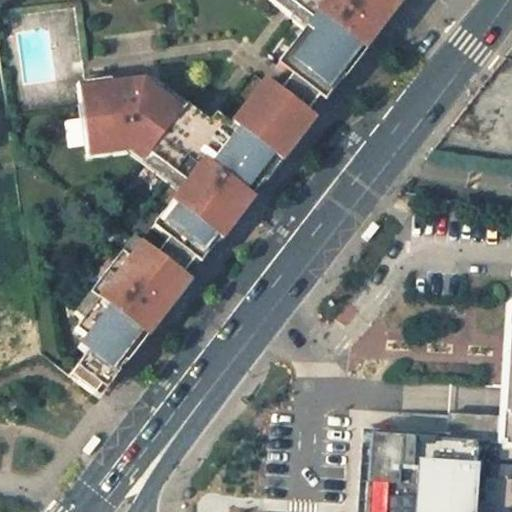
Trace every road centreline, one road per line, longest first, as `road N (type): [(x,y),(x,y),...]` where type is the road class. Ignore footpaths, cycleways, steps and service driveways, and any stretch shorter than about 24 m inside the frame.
road 1 (primary): [(495,0),(92,511)]
road 2 (primary): [(154,485),(511,14)]
